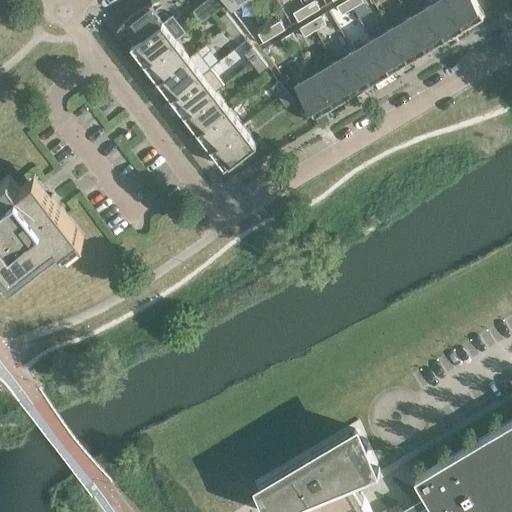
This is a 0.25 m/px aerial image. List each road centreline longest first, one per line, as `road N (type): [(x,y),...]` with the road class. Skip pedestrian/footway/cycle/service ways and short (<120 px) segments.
road 1 (residential): [(229,223),(511,51)]
road 2 (residential): [(229,223),(58,11)]
